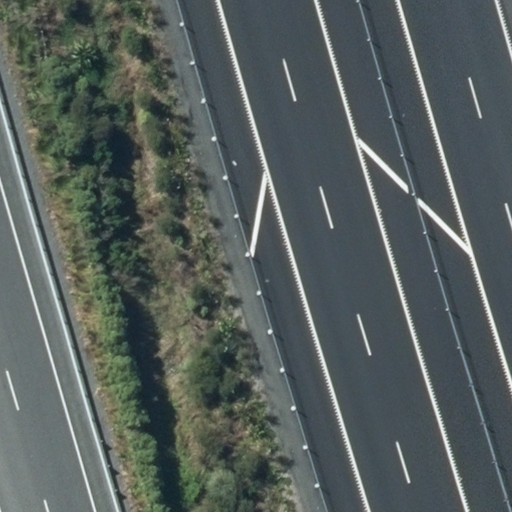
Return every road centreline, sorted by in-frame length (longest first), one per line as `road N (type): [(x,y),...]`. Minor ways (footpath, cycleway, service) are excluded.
road 1 (motorway): [(460,511),(306,0)]
road 2 (unclassified): [(0,244),(78,511)]
road 3 (motorway): [(464,0),(511,145)]
